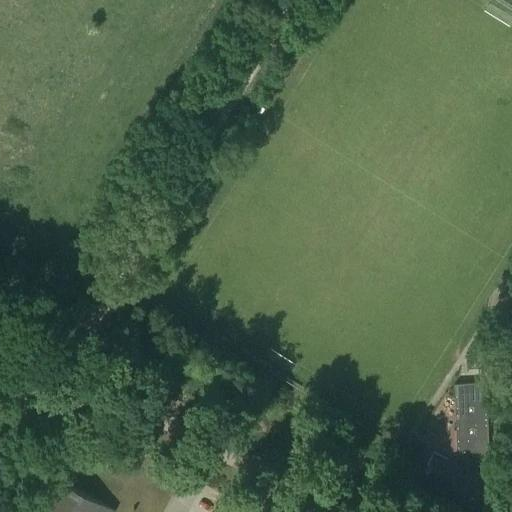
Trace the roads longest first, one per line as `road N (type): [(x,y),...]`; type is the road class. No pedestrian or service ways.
road 1 (unclassified): [(334,511),(93,384),(80,365),(91,327),(296,0)]
road 2 (unknown): [(51,362),(43,336),(54,291),(234,0)]
